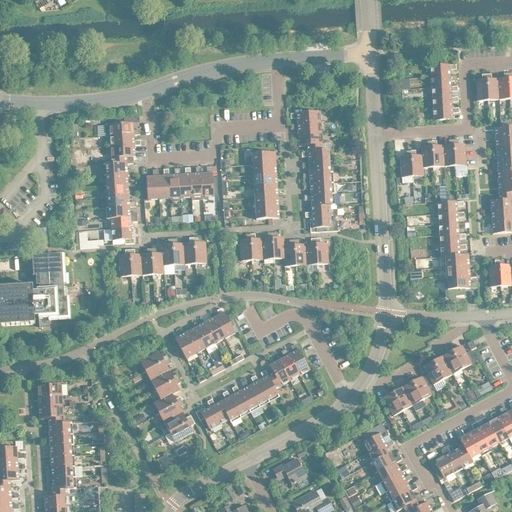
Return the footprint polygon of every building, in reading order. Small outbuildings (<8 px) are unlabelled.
[(432,64),(433,76),(452,74),(452,68),(458,68),(458,63),(432,64)] [(506,77),(500,78),(501,98),(511,97),(510,71),(506,71),(506,77)] [(490,99),(489,72),(484,73),(484,79),(478,79),(479,99),(490,99)] [(493,72),(489,72),(490,99),(501,98),(500,78),(494,78),(493,72)] [(433,76),(434,86),(453,85),(453,79),(459,79),(459,74),(452,74),(433,76)] [(411,77),(403,78),(404,88),(412,88),(411,77)] [(434,86),(435,97),(454,96),(453,90),(460,89),(459,84),(453,85),(434,86)] [(435,97),(435,108),(454,107),(454,106),(454,101),(460,100),(460,95),(454,96),(435,97)] [(454,107),(435,108),(436,119),(455,118),(455,111),(461,111),(461,106),(454,106),(454,107)] [(299,116),(299,122),(302,122),(323,121),(322,110),(293,112),(293,117),(299,116)] [(358,110),(348,111),(349,119),(359,118),(358,110)] [(112,123),(112,134),(134,133),(136,133),(142,133),(142,127),(136,128),(135,121),(121,122),(113,123),(112,123)] [(300,127),(300,133),(302,133),(324,132),(323,121),(302,122),(299,122),(293,123),(294,128),(300,127)] [(511,125),(497,127),(497,137),(500,137),(500,138),(511,137),(511,125)] [(309,144),(310,150),(325,149),(324,132),(302,133),(300,133),(301,144),(309,144)] [(112,134),(113,145),(134,143),(134,144),(137,144),(143,143),(143,138),(136,139),(136,133),(134,133),(112,134)] [(460,137),(455,138),(457,164),(458,164),(458,169),(469,168),(467,143),(461,144),(460,137)] [(497,137),(498,148),(500,148),(500,149),(511,147),(511,137),(500,138),(500,137),(497,137)] [(451,144),(445,144),(446,165),(457,164),(455,138),(451,138),(451,144)] [(423,146),(424,154),(424,156),(425,166),(435,165),(434,139),(429,139),(430,145),(423,146)] [(439,139),(434,139),(435,165),(446,165),(445,144),(439,145),(439,139)] [(113,145),(114,162),(127,162),(129,162),(135,161),(135,155),(137,154),(137,144),(134,144),(134,143),(113,145)] [(498,148),(499,159),(501,159),(511,158),(511,147),(500,149),(500,148),(498,148)] [(310,155),(311,161),(313,161),(332,160),(331,148),(325,149),(310,150),(304,150),(304,155),(310,155)] [(418,148),(413,149),(414,175),(426,174),(425,166),(424,156),(424,154),(418,154),(418,148)] [(414,175),(413,149),(408,149),(409,155),(402,156),(403,176),(414,175)] [(254,152),(254,163),(257,163),(276,162),(278,162),(277,151),(254,152)] [(499,159),(499,170),(502,170),(511,169),(511,158),(501,159),(499,159)] [(311,166),(311,171),(313,171),(313,172),(332,170),(332,160),(313,161),(311,161),(304,161),(305,166),(311,166)] [(108,162),(108,174),(127,172),(127,173),(130,173),(136,172),(136,167),(129,168),(129,162),(127,162),(114,162),(108,162)] [(254,163),(255,174),(257,173),(257,174),(277,173),(279,173),(278,162),(276,162),(257,163),(254,163)] [(209,171),(203,171),(203,174),(204,195),(216,194),(214,164),(209,165),(209,171)] [(198,172),(192,172),(193,174),(192,174),(194,196),(204,195),(203,174),(203,171),(203,165),(198,165),(198,172)] [(177,173),(171,173),(171,176),(172,197),(183,196),(181,175),(182,175),(182,173),(181,166),(176,167),(177,173)] [(187,172),(182,173),(182,175),(181,175),(183,196),(194,196),(192,174),(193,174),(192,172),(192,166),(187,166),(187,172)] [(160,174),(160,176),(161,198),(172,197),(171,176),(171,173),(171,167),(165,167),(166,174),(160,174)] [(160,176),(160,174),(160,168),(155,168),(155,174),(149,175),(150,198),(161,198),(160,176)] [(499,170),(500,181),(502,180),(502,181),(511,180),(511,169),(502,170),(499,170)] [(312,177),(312,182),(314,182),(333,181),(332,170),(313,172),(313,171),(311,171),(305,172),(305,177),(312,177)] [(108,174),(109,184),(128,183),(128,184),(130,183),(137,183),(136,178),(130,178),(130,173),(127,173),(127,172),(108,174)] [(255,174),(256,184),(258,184),(258,185),(277,183),(277,184),(280,184),(279,173),(277,173),(257,174),(257,173),(255,174)] [(500,181),(501,191),(503,191),(503,192),(511,191),(511,180),(502,181),(502,180),(500,181)] [(312,187),(313,193),(315,193),(334,192),(333,181),(314,182),(312,182),(306,183),(306,188),(312,187)] [(109,184),(110,195),(129,194),(131,194),(137,194),(137,189),(131,189),(130,183),(128,184),(128,183),(109,184)] [(256,184),(257,195),(259,195),(278,194),(278,195),(280,195),(280,184),(277,184),(277,183),(258,185),(258,184),(256,184)] [(492,199),(493,210),(495,209),(495,210),(511,208),(511,191),(503,192),(503,191),(501,191),(501,198),(492,199)] [(313,198),(313,204),(315,204),(332,203),(334,203),(334,192),(315,193),(313,193),(306,193),(307,199),(313,198)] [(110,195),(110,206),(129,205),(132,205),(138,205),(138,200),(131,200),(131,194),(129,194),(110,195)] [(257,195),(257,206),(259,206),(279,205),(281,205),(280,195),(278,195),(278,194),(259,195),(257,195)] [(440,201),(440,212),(459,211),(459,205),(465,205),(465,200),(440,201)] [(307,216),(314,215),(333,214),(332,203),(315,204),(313,204),(314,210),(307,211),(307,216)] [(111,217),(113,217),(139,215),(138,210),(132,211),(132,205),(129,205),(110,206),(111,217)] [(259,206),(257,206),(258,218),(271,217),(274,217),(282,216),(281,205),(279,205),(259,206)] [(493,210),(494,220),(496,220),(511,219),(511,208),(495,210),(495,209),(493,210)] [(440,212),(441,223),(460,222),(460,216),(466,215),(466,210),(459,211),(440,212)] [(195,213),(184,213),(185,221),(195,221),(195,213)] [(314,215),(314,221),(312,221),(313,231),(322,230),(322,231),(340,229),(339,219),(333,219),(333,214),(314,215)] [(113,217),(114,227),(133,226),(132,220),(139,220),(139,215),(113,217)] [(496,220),(494,220),(494,232),(511,230),(511,219),(496,220)] [(441,223),(442,234),(461,233),(461,232),(460,227),(467,226),(466,221),(460,222),(441,223)] [(50,242),(49,225),(38,226),(40,242),(50,242)] [(133,226),(114,227),(115,239),(127,238),(127,242),(136,242),(136,237),(134,237),(133,231),(135,231),(135,226),(133,226)] [(80,230),(77,230),(79,247),(79,248),(81,248),(101,247),(101,245),(101,239),(90,239),(89,230),(81,231),(81,229),(80,230)] [(265,258),(276,257),(274,231),(269,231),(270,237),(264,238),(265,258)] [(276,257),(286,257),(286,247),(286,245),(286,236),(279,237),(279,231),(274,231),(276,257)] [(243,259),(254,259),(253,232),(248,233),(248,239),(242,239),(243,259)] [(265,258),(264,238),(258,238),(257,232),(253,232),(254,259),(265,258)] [(442,234),(442,245),(461,244),(461,243),(461,237),(467,237),(467,232),(461,232),(461,233),(442,234)] [(201,235),(196,236),(198,262),(209,261),(208,241),(201,241),(201,235)] [(192,242),(186,242),(187,263),(198,262),(196,236),(191,236),(192,242)] [(322,236),(318,237),(319,263),(330,262),(329,242),(323,242),(322,236)] [(164,244),(164,252),(164,254),(165,254),(165,264),(166,264),(176,263),(174,237),(170,237),(170,243),(164,244)] [(179,237),(174,237),(176,263),(187,263),(186,242),(179,243),(179,237)] [(313,243),(307,243),(308,264),(319,263),(318,237),(313,237),(313,243)] [(286,257),(287,265),(298,264),(296,238),(291,238),(292,244),(286,245),(286,247),(286,257)] [(301,238),(296,238),(298,264),(308,264),(307,243),(301,244),(301,238)] [(443,256),(447,256),(449,255),(462,254),(462,248),(468,248),(468,243),(461,243),(461,244),(442,245),(443,256)] [(158,246),(153,247),(155,273),(166,272),(166,264),(165,264),(165,254),(164,254),(164,252),(158,252),(158,246)] [(149,253),(143,253),(144,274),(155,273),(153,247),(149,247),(149,253)] [(133,274),(132,248),(127,248),(127,254),(121,255),(122,275),(133,274)] [(136,248),(132,248),(133,274),(144,274),(143,253),(137,254),(136,248)] [(0,285),(0,323),(37,321),(37,315),(41,314),(41,325),(52,325),(51,319),(73,317),(72,295),(69,295),(69,285),(66,286),(66,282),(71,281),(70,271),(68,271),(67,252),(34,254),(36,274),(38,274),(39,283),(41,283),(41,287),(39,287),(39,290),(35,290),(35,283),(0,285)] [(447,256),(448,266),(469,265),(471,265),(477,265),(477,259),(471,260),(470,253),(462,254),(449,255),(447,256)] [(503,285),(501,258),(497,259),(497,265),(491,265),(492,285),(503,285)] [(506,258),(501,258),(503,285),(511,284),(511,263),(506,264),(506,258)] [(448,266),(448,277),(470,275),(470,276),(472,276),(478,275),(478,270),(472,271),(471,265),(469,265),(448,266)] [(470,275),(448,277),(449,288),(479,286),(479,281),(472,281),(472,276),(470,276),(470,275)] [(131,296),(126,300),(129,304),(135,300),(131,296)] [(225,310),(216,316),(217,318),(226,335),(225,335),(226,337),(237,331),(225,310)] [(216,316),(206,321),(208,323),(207,323),(216,340),(217,342),(226,337),(225,335),(226,335),(217,318),(216,316)] [(206,321),(197,326),(198,328),(207,345),(206,345),(207,347),(217,342),(216,340),(207,323),(208,323),(206,321)] [(197,326),(187,331),(189,333),(188,333),(197,350),(198,352),(207,347),(206,345),(207,345),(198,328),(197,326)] [(189,333),(187,331),(177,337),(189,357),(198,352),(197,350),(188,333),(189,333)] [(469,341),(473,349),(478,346),(474,339),(469,341)] [(296,350),(291,353),(292,355),(291,355),(302,374),(311,368),(297,342),(293,345),(296,350)] [(455,342),(451,344),(464,367),(474,362),(464,344),(458,347),(455,342)] [(450,352),(445,355),(454,373),(464,367),(451,344),(447,347),(450,352)] [(286,355),(281,358),(282,360),(292,379),(302,374),(291,355),(292,355),(291,353),(288,347),(283,350),(286,355)] [(142,360),(148,369),(171,357),(169,353),(163,356),(161,350),(160,350),(142,360)] [(436,352),(432,355),(445,378),(454,373),(445,355),(439,358),(436,352)] [(429,373),(424,375),(430,386),(445,378),(432,355),(428,357),(431,362),(425,365),(429,373)] [(153,379),(171,369),(168,364),(173,361),(171,357),(148,369),(153,379)] [(275,371),(270,374),(277,387),(292,379),(282,360),(281,358),(271,363),(275,371)] [(265,376),(260,379),(261,381),(270,398),(280,393),(277,387),(270,374),(267,368),(262,371),(265,376)] [(153,379),(158,388),(181,376),(179,372),(174,375),(171,369),(153,379)] [(415,373),(411,375),(424,399),(434,393),(430,386),(424,375),(418,379),(415,373)] [(256,382),(251,384),(252,386),(261,403),(270,398),(261,381),(260,379),(257,374),(253,376),(256,382)] [(405,386),(414,404),(417,409),(427,404),(424,399),(411,375),(407,378),(410,383),(405,386)] [(158,388),(163,397),(163,398),(172,393),(172,394),(174,392),(181,389),(178,383),(184,380),(181,376),(158,388)] [(246,387),(241,389),(242,391),(242,392),(251,409),(261,403),(252,386),(251,384),(248,379),(243,381),(246,387)] [(490,380),(479,386),(483,394),(494,388),(491,382),(490,380)] [(39,384),(40,395),(42,395),(61,394),(64,394),(63,383),(39,384)] [(396,383),(392,386),(405,409),(414,404),(405,386),(399,389),(396,383)] [(237,392),(232,395),(233,397),(242,414),(251,409),(242,392),(242,391),(241,389),(238,384),(234,386),(237,392)] [(323,386),(318,389),(321,395),(327,392),(323,386)] [(405,409),(392,386),(388,388),(391,393),(385,396),(395,414),(405,409)] [(227,397),(222,400),(223,402),(231,417),(232,419),(242,414),(233,397),(232,395),(229,389),(224,392),(227,397)] [(475,390),(470,393),(473,399),(478,396),(475,390)] [(156,401),(161,411),(184,399),(182,395),(177,397),(174,392),(172,394),(172,393),(163,398),(163,397),(156,401)] [(40,395),(41,406),(43,406),(62,405),(64,405),(64,394),(61,394),(42,395),(40,395)] [(209,400),(212,405),(213,405),(222,422),(231,417),(223,402),(222,400),(217,403),(214,397),(209,400)] [(166,421),(184,411),(181,406),(187,403),(184,399),(161,411),(166,421)] [(465,400),(460,403),(463,409),(469,406),(465,400)] [(50,416),(51,423),(65,422),(64,405),(62,405),(43,406),(41,406),(41,417),(50,416)] [(213,405),(212,405),(207,408),(206,406),(198,411),(202,419),(206,417),(212,427),(222,422),(213,405)] [(505,413),(500,416),(501,418),(500,418),(511,437),(511,435),(511,416),(510,413),(509,411),(506,405),(502,408),(505,413)] [(443,409),(433,415),(436,419),(446,414),(443,409)] [(495,418),(490,421),(491,423),(501,442),(511,437),(500,418),(501,418),(500,416),(497,410),(492,413),(495,418)] [(166,421),(172,430),(195,418),(192,414),(187,416),(184,411),(166,421)] [(145,412),(135,418),(138,423),(148,418),(145,412)] [(432,415),(423,420),(426,425),(435,420),(432,415)] [(486,423),(481,426),(482,428),(481,428),(492,447),(501,442),(491,423),(490,421),(487,415),(483,418),(486,423)] [(195,418),(172,430),(177,440),(195,430),(192,425),(197,422),(195,418)] [(423,420),(414,425),(417,430),(426,425),(423,420)] [(51,423),(51,433),(53,433),(53,434),(73,432),(73,433),(75,433),(74,428),(72,428),(72,421),(65,422),(51,423)] [(476,428),(471,431),(472,433),(482,452),(483,454),(493,449),(492,447),(481,428),(482,428),(481,426),(478,421),(473,423),(476,428)] [(461,437),(465,444),(471,455),(472,455),(473,457),(482,452),(472,433),(471,431),(468,426),(464,428),(467,434),(461,437)] [(365,441),(371,451),(387,441),(385,436),(390,433),(388,429),(365,441)] [(51,433),(52,444),(54,444),(73,443),(73,444),(75,443),(75,439),(73,439),(73,433),(73,432),(53,434),(53,433),(51,433)] [(371,451),(376,460),(393,451),(390,446),(395,443),(393,438),(387,441),(371,451)] [(453,444),(456,449),(465,466),(475,461),(473,457),(472,455),(471,455),(465,444),(460,447),(457,441),(453,444)] [(52,444),(52,455),(55,455),(74,454),(76,454),(76,450),(74,450),(73,444),(73,443),(54,444),(52,444)] [(0,446),(0,457),(17,456),(18,457),(20,457),(26,456),(26,451),(19,451),(19,445),(0,446)] [(306,446),(298,450),(302,456),(310,452),(306,446)] [(443,449),(446,455),(446,454),(456,471),(465,466),(456,449),(451,452),(448,446),(443,449)] [(374,461),(379,471),(396,462),(398,461),(403,458),(401,453),(395,456),(393,451),(376,460),(374,461)] [(169,453),(160,458),(165,467),(174,462),(171,457),(169,453)] [(52,455),(53,466),(55,466),(75,465),(77,465),(76,461),(74,461),(74,454),(55,455),(52,455)] [(446,454),(446,455),(441,457),(440,455),(436,458),(446,477),(456,471),(446,454)] [(0,457),(0,468),(18,467),(20,467),(27,467),(26,462),(20,462),(20,457),(18,457),(17,456),(0,457)] [(287,471),(294,483),(309,475),(299,457),(284,465),(283,463),(274,468),(278,475),(287,471)] [(379,471),(384,480),(401,471),(403,470),(409,467),(406,463),(401,466),(398,461),(396,462),(379,471)] [(347,464),(339,468),(344,477),(352,473),(347,464)] [(53,466),(54,476),(56,476),(56,477),(75,476),(77,476),(77,471),(75,471),(75,465),(55,466),(53,466)] [(0,468),(0,486),(11,485),(11,486),(13,486),(12,479),(21,478),(20,467),(18,467),(0,468)] [(384,480),(389,490),(406,481),(408,480),(414,477),(411,472),(406,475),(403,470),(401,471),(384,480)] [(494,473),(486,478),(489,483),(496,478),(494,473)] [(54,476),(54,487),(57,487),(57,488),(69,487),(77,487),(78,487),(78,482),(76,482),(75,476),(56,477),(56,476),(54,476)] [(389,490),(395,499),(411,490),(413,489),(419,486),(416,482),(411,485),(408,480),(406,481),(389,490)] [(482,480),(475,484),(478,488),(485,485),(482,480)] [(475,484),(468,487),(471,492),(478,488),(475,484)] [(0,496),(11,496),(11,497),(13,496),(20,496),(19,491),(13,491),(13,486),(11,486),(11,485),(0,486),(0,496)] [(232,485),(228,487),(234,499),(238,497),(232,485)] [(451,491),(455,500),(466,494),(462,485),(451,491)] [(46,495),(47,505),(49,505),(68,504),(68,505),(70,504),(70,492),(69,487),(57,488),(57,487),(54,487),(55,494),(46,495)] [(295,501),(300,511),(306,511),(316,507),(317,508),(319,508),(321,511),(326,511),(335,507),(329,497),(323,501),(317,489),(295,501)] [(400,509),(406,506),(405,506),(418,499),(419,499),(424,496),(422,491),(416,494),(413,489),(411,490),(395,499),(400,509)] [(471,511),(491,511),(489,507),(498,502),(492,491),(480,497),(484,503),(471,511)] [(359,494),(351,498),(356,506),(363,501),(359,494)] [(0,496),(0,507),(12,507),(14,507),(20,507),(20,502),(14,502),(13,496),(11,497),(11,496),(0,496)] [(342,499),(347,508),(352,505),(347,496),(342,499)] [(405,506),(406,506),(408,511),(430,511),(434,510),(429,500),(427,501),(424,496),(419,499),(418,499),(405,506)]
